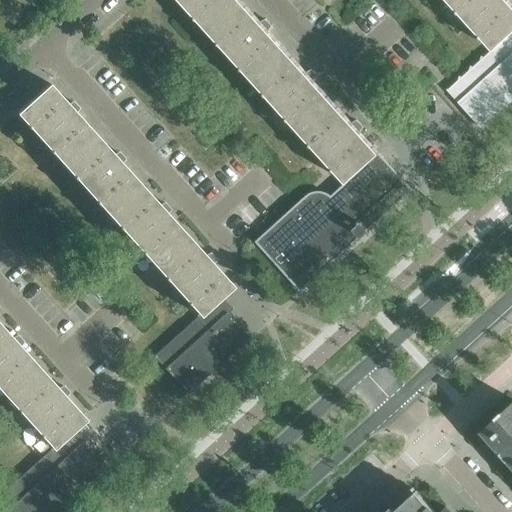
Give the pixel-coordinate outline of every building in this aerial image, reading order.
[(180,0),(208,31),(241,1),(240,0),(180,0)] [(511,5),(507,0),(447,0),(492,50),(493,50),(511,32),(511,5)] [(260,22),(241,1),(208,31),(254,81),(287,52),(268,30),(271,26),(265,20),(260,22)] [(511,32),(493,50),(492,50),(484,57),(481,56),(480,61),(473,67),(470,66),(468,71),(462,77),(459,76),(457,81),(448,90),(447,89),(446,90),(481,128),(482,126),(511,98),(511,32)] [(310,70),(306,73),(287,52),(254,81),(300,132),(333,102),(313,81),(316,77),(310,70)] [(62,163),(63,162),(94,134),(75,113),(78,109),(72,102),(68,104),(48,83),(15,112),(62,163)] [(352,123),(333,102),(300,132),(346,182),(346,183),(379,153),(370,143),(359,131),(362,127),(356,120),(352,123)] [(94,134),(63,162),(62,163),(107,214),(140,184),(121,163),(124,159),(118,152),(114,155),(94,134)] [(379,153),(346,183),(346,182),(338,189),(331,196),(328,194),(325,193),(323,192),(320,191),(316,191),(313,192),(310,193),(307,195),(305,196),(255,242),(300,291),(412,190),(379,153)] [(107,214),(153,264),(186,235),(167,214),(170,209),(164,203),(159,205),(140,184),(107,214)] [(199,316),(220,296),(232,286),(212,264),(215,260),(209,253),(205,256),(186,235),(153,264),(199,315),(199,316)] [(231,309),(220,296),(199,316),(199,315),(191,322),(154,356),(153,355),(152,356),(187,394),(188,393),(187,393),(235,349),(236,349),(249,338),(226,313),(231,309)] [(0,390),(6,397),(39,367),(20,346),(23,342),(17,335),(12,338),(0,324),(0,390)] [(6,397),(52,448),(69,433),(85,418),(65,397),(69,393),(62,386),(58,389),(39,367),(6,397)] [(507,460),(511,465),(511,402),(502,411),(501,411),(495,417),(496,417),(481,431),(500,452),(497,456),(503,463),(507,460)] [(102,470),(69,433),(52,448),(0,494),(0,511),(55,511),(89,482),(102,470)] [(449,511),(445,507),(439,511),(435,511),(416,491),(394,510),(391,507),(390,507),(388,504),(380,511),(381,511),(449,511)]
